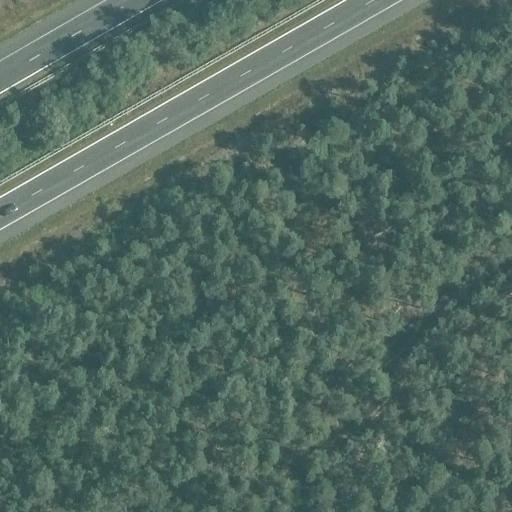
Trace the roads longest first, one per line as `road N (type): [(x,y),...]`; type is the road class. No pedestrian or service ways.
road 1 (motorway): [(0,215),(378,0)]
road 2 (motorway): [(137,0),(0,78)]
